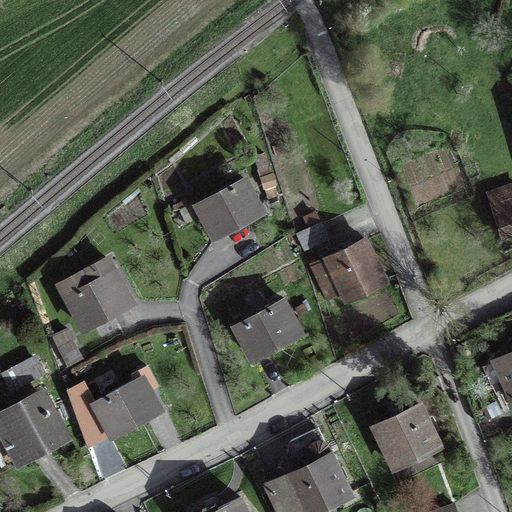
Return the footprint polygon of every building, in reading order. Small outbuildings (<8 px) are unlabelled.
[(203,210),(215,231),(262,206),(246,174),(203,197),(208,207),(203,210)] [(502,230),(511,226),(511,180),(490,187),(502,230)] [(304,246),(329,235),(321,219),(297,231),(304,246)] [(385,277),(365,235),(311,261),(327,295),(343,288),(346,295),(385,277)] [(106,254),(61,280),(85,321),(113,305),(114,306),(131,297),(106,254)] [(239,322),(255,352),(299,327),(283,298),(239,322)] [(80,349),(68,327),(54,334),(66,356),(80,349)] [(511,351),(497,359),(511,392),(511,351)] [(95,398),(112,428),(140,413),(141,416),(155,408),(142,384),(137,387),(132,378),(95,398)] [(43,439),(47,444),(62,435),(52,419),(59,415),(51,400),(45,404),(36,388),(20,397),(23,402),(5,412),(24,449),(43,439)] [(419,403),(376,423),(393,462),(437,442),(419,403)] [(302,511),(347,491),(318,425),(288,438),(283,457),(278,463),(282,474),(265,482),(279,511),(302,511)] [(245,511),(239,496),(215,507),(214,504),(202,509),(203,511),(245,511)] [(458,511),(455,501),(426,510),(426,511),(458,511)]
